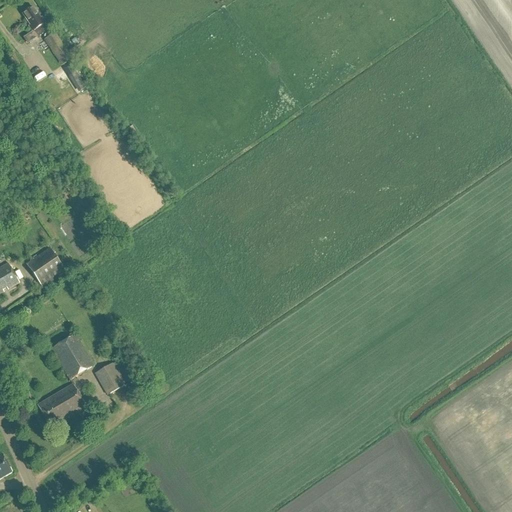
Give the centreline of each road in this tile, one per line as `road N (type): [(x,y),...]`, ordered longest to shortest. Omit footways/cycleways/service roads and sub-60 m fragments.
road 1 (track): [(511,338),(398,418),(464,511)]
road 2 (track): [(121,401),(121,419),(28,480)]
road 3 (track): [(407,432),(511,359)]
